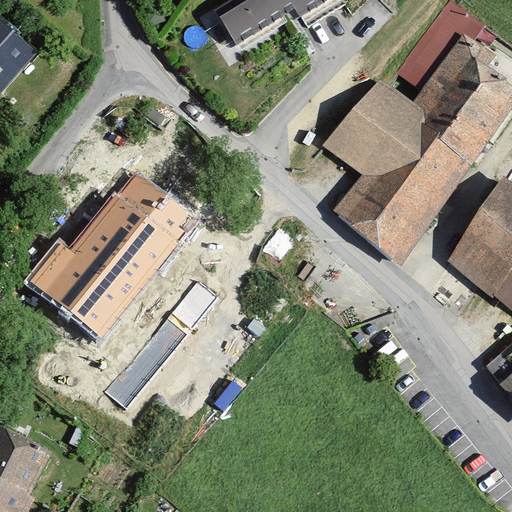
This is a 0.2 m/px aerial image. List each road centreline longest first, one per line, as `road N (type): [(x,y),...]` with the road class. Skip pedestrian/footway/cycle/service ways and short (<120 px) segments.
road 1 (unclassified): [(511,455),(408,300),(132,52)]
road 2 (residential): [(0,220),(132,52)]
